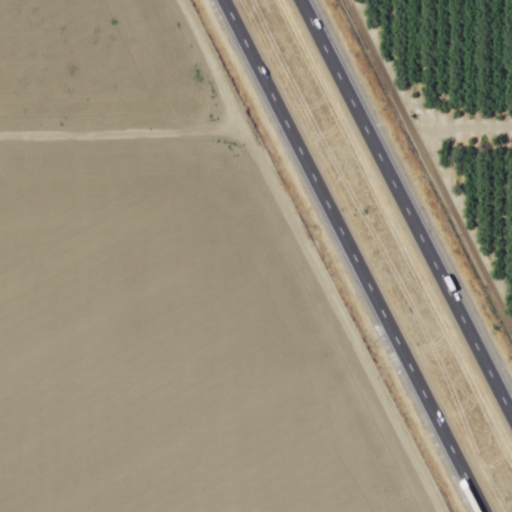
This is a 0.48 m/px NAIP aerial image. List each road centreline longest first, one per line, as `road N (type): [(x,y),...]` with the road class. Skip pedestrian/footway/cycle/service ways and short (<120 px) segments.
road 1 (motorway): [(222,0),(482,511)]
road 2 (motorway): [(511,418),(300,0)]
